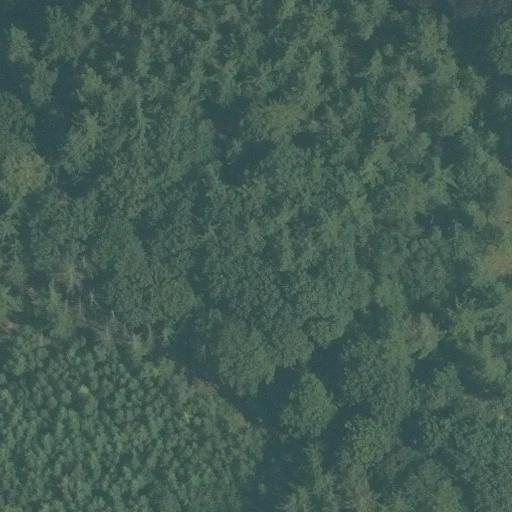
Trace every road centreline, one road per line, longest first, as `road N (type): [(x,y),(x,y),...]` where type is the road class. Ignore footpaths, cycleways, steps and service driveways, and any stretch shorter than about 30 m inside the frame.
road 1 (unclassified): [(460,511),(0,156)]
road 2 (track): [(421,511),(0,189)]
